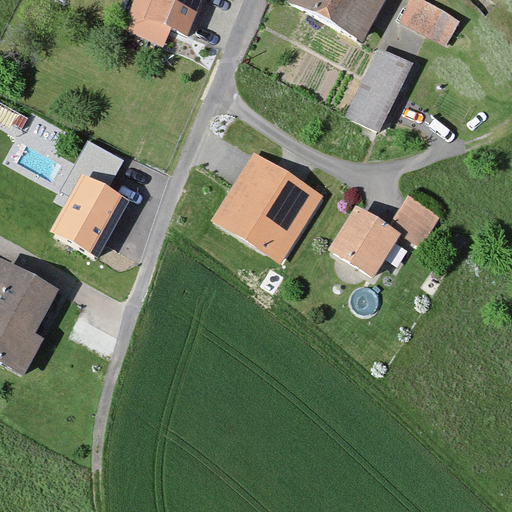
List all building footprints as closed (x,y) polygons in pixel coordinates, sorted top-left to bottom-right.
[(200,0),(134,0),(122,29),(163,46),(171,27),(187,33),(200,0)] [(418,0),(290,0),(284,13),(362,54),(389,0),(393,0),(413,10),(418,0)] [(413,70),(379,54),(345,124),(379,141),(413,70)] [(70,196),(50,232),(98,259),(131,200),(108,187),(123,161),(88,141),(60,190),(70,196)] [(325,201),(254,156),(210,225),(281,270),(325,201)] [(388,234),(355,215),(328,260),(374,287),(401,241),(425,255),(444,224),(407,202),(388,234)] [(0,363),(23,376),(44,338),(35,333),(59,290),(1,258),(0,259),(0,363)]
